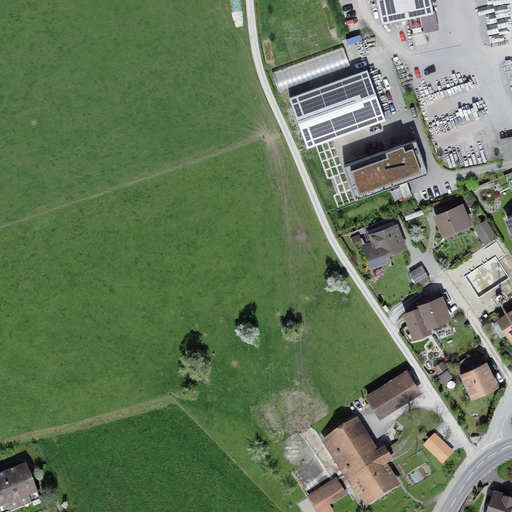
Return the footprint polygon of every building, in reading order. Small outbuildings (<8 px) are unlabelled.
[(377,0),(382,21),(433,11),(430,0),(377,0)] [(437,153),(486,136),(467,84),(418,101),(437,153)] [(392,92),(314,122),(326,154),(404,125),(392,92)] [(511,137),(500,140),(504,162),(511,160),(511,137)] [(418,139),(354,164),(364,190),(428,165),(418,139)] [(471,225),(462,202),(434,214),(443,237),(471,225)] [(485,221),(474,228),(484,245),(496,238),(485,221)] [(409,251),(398,222),(369,233),(374,247),(365,251),(370,266),(409,251)] [(499,239),(489,244),(493,250),(502,244),(499,239)] [(500,249),(474,260),(484,284),(510,273),(500,249)] [(422,267),(411,273),(418,286),(429,280),(422,267)] [(417,303),(419,307),(427,329),(451,320),(442,294),(417,303)] [(474,297),(466,302),(475,315),(483,310),(474,297)] [(427,329),(419,307),(403,313),(413,341),(429,335),(427,329)] [(511,310),(496,320),(511,344),(511,343),(511,310)] [(487,360),(459,374),(471,399),(499,385),(487,360)] [(407,370),(365,396),(379,419),(421,393),(407,370)] [(356,422),(325,442),(368,507),(401,485),(387,464),(396,459),(387,445),(376,452),(356,422)] [(435,432),(423,445),(442,464),(454,452),(435,432)] [(0,511),(2,511),(39,498),(25,463),(0,473),(0,511)] [(318,511),(346,494),(335,478),(308,496),(318,511)] [(486,511),(511,511),(511,499),(492,494),(486,511)]
